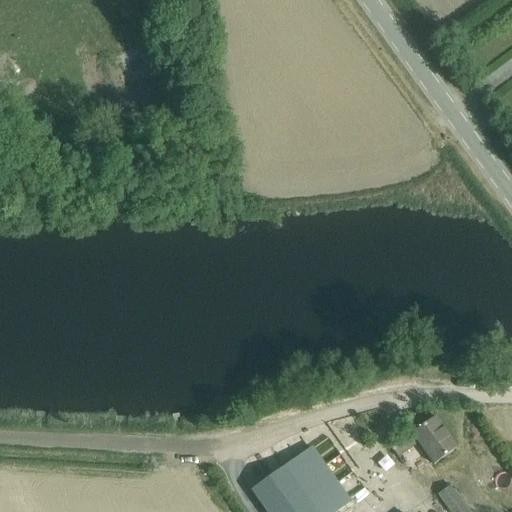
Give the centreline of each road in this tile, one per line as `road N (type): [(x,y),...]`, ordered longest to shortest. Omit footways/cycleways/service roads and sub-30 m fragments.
road 1 (unclassified): [(0,438),(207,447),(352,407),(511,399)]
road 2 (tertiary): [(511,205),(363,0)]
